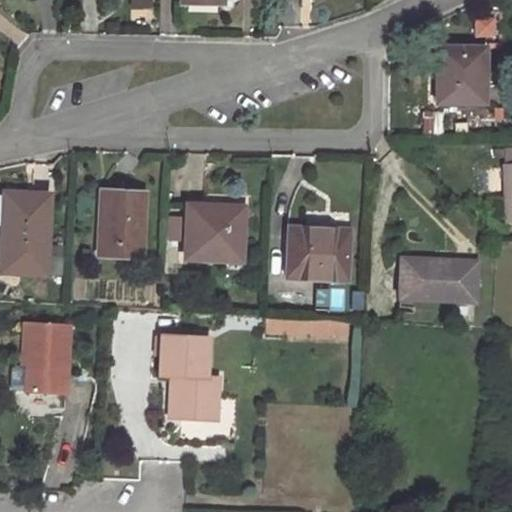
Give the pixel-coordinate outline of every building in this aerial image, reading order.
[(187,17),(216,18),(216,8),(187,7),(187,17)] [(484,46),(440,46),(440,102),(483,102),(484,46)] [(147,188),(114,187),(111,217),(105,216),(104,247),(144,249),(147,188)] [(48,196),(4,194),(0,260),(0,271),(43,274),(48,196)] [(245,203),(192,199),(188,253),(243,256),(245,203)] [(347,232),(289,230),(287,278),(346,281),(347,232)] [(476,262),(401,259),(399,298),(474,301),(476,262)] [(22,359),(21,392),(61,394),(64,326),(19,324),(17,358),(22,359)] [(173,378),(173,389),(168,389),(167,421),(216,422),(217,381),(206,380),(207,339),(159,336),(156,377),(169,378),(173,378)]
